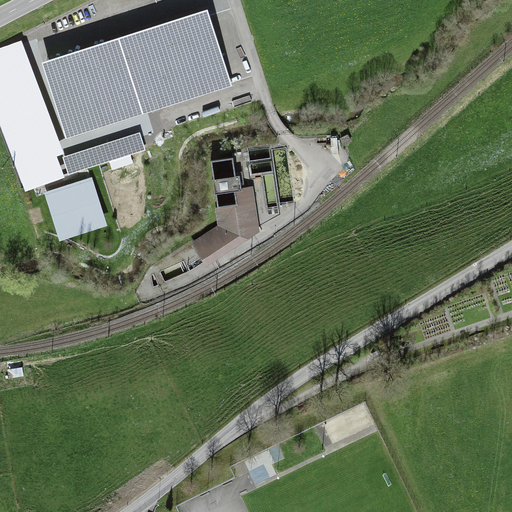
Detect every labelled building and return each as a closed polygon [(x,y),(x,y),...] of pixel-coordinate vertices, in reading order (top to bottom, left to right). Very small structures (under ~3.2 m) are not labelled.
[(88,129),(223,85),(206,29),(213,27),(209,16),(67,62),(88,129)] [(141,150),(137,135),(70,156),(75,171),(141,150)] [(211,160),(220,226),(194,243),(207,263),(257,231),(251,188),(242,189),(240,175),(236,175),(233,157),(211,160)] [(87,180),(49,192),(61,230),(99,218),(87,180)] [(21,368),(8,370),(9,378),(23,376),(21,368)]
